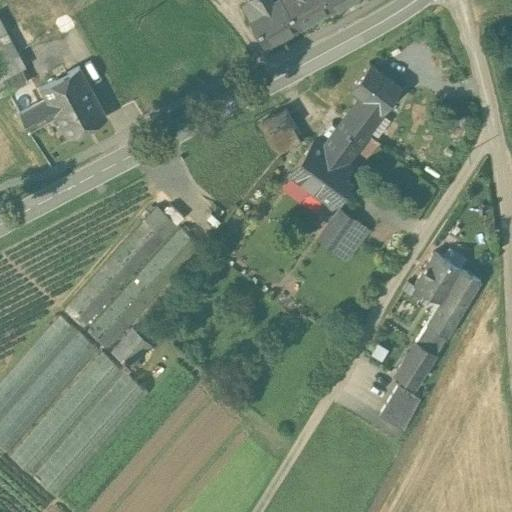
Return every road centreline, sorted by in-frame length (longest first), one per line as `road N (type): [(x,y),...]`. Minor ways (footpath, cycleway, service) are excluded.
road 1 (tertiary): [(408,0),(0,221)]
road 2 (track): [(491,127),(262,511)]
road 3 (residential): [(460,0),(499,162),(511,283)]
